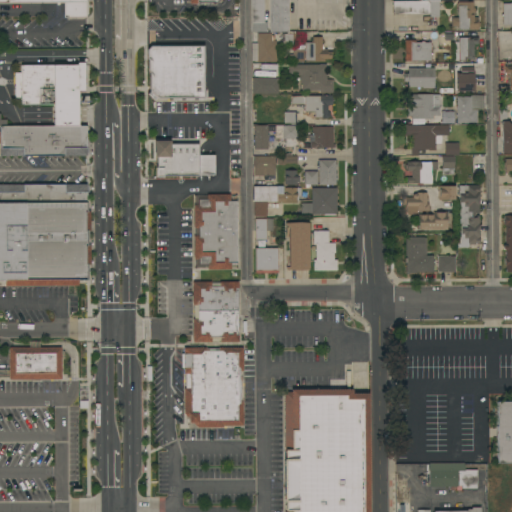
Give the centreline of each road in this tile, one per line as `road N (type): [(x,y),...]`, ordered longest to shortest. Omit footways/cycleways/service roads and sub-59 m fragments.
road 1 (residential): [(369,0),(377,511)]
road 2 (residential): [(491,0),(494,304)]
road 3 (primary): [(130,327),(129,36)]
road 4 (primary): [(102,0),(104,268)]
road 5 (residential): [(249,293),(511,304)]
road 6 (primary): [(130,511),(130,383)]
road 7 (primary): [(104,327),(105,448)]
